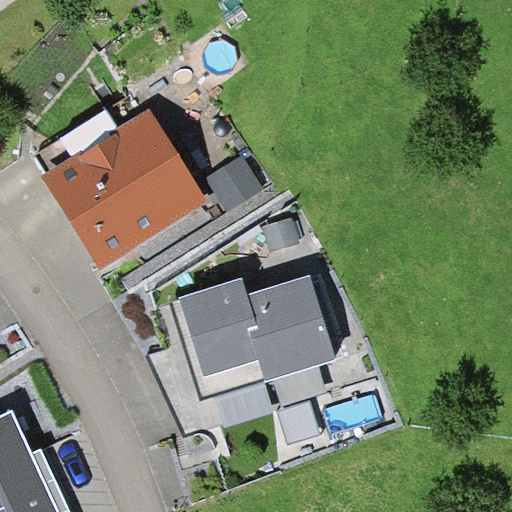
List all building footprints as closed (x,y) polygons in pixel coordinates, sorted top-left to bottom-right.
[(72,155),(41,174),(100,268),(207,200),(148,107),(117,127),(72,155)] [(72,155),(117,127),(106,109),(61,137),(72,155)] [(263,187),(243,156),(207,179),(227,210),(263,187)] [(293,217),(263,226),(270,252),(300,243),(293,217)] [(180,296),(205,376),(259,359),(266,381),(274,378),(319,364),(336,359),(310,275),(248,294),(243,277),(180,296)] [(328,391),(319,364),(274,378),(283,405),(328,391)] [(13,411),(0,416),(0,511),(59,511),(32,453),(13,411)] [(70,511),(41,449),(32,453),(59,511),(70,511)]
